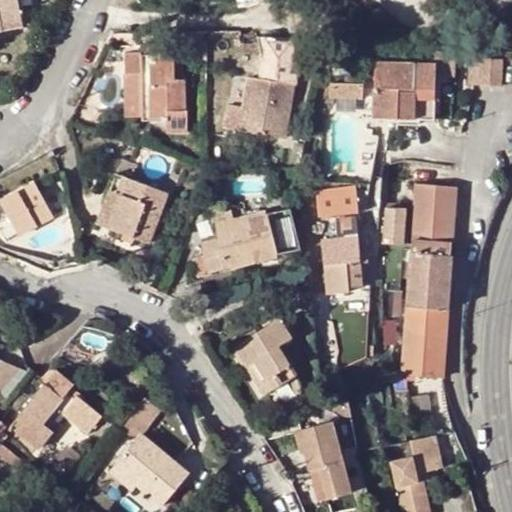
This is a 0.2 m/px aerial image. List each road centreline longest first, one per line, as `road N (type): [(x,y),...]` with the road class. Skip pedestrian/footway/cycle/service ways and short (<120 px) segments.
road 1 (residential): [(0,266),(129,303),(233,422),(280,511)]
road 2 (residential): [(498,423),(465,423),(451,374),(457,285),(478,176),(511,115)]
road 3 (secondary): [(511,234),(487,361),(498,423)]
road 4 (residential): [(100,0),(39,121),(0,133)]
